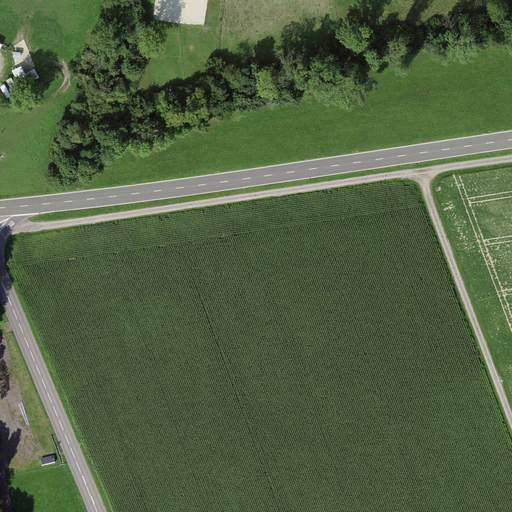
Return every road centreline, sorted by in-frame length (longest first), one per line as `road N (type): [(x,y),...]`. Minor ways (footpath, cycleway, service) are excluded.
road 1 (track): [(511,158),(0,232)]
road 2 (primary): [(0,208),(511,141)]
road 3 (track): [(441,169),(429,197),(511,422)]
road 4 (tertiary): [(99,511),(0,273)]
